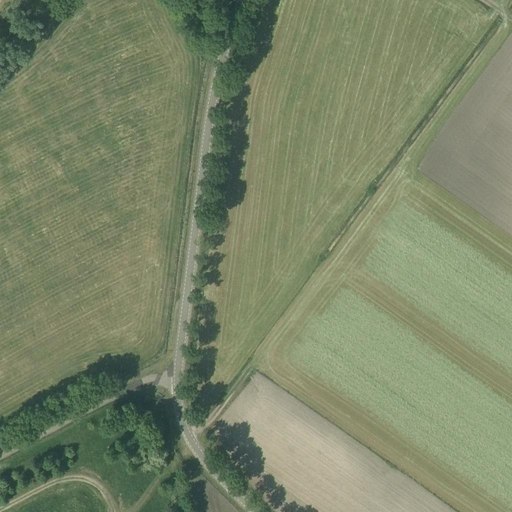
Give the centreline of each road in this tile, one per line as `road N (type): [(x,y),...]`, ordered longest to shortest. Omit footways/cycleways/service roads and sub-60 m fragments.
road 1 (tertiary): [(177,375),(212,96),(240,0)]
road 2 (unclassified): [(0,453),(132,384),(177,375)]
road 3 (tertiary): [(252,511),(190,442),(177,375)]
road 4 (track): [(0,508),(76,478),(103,494),(109,511)]
